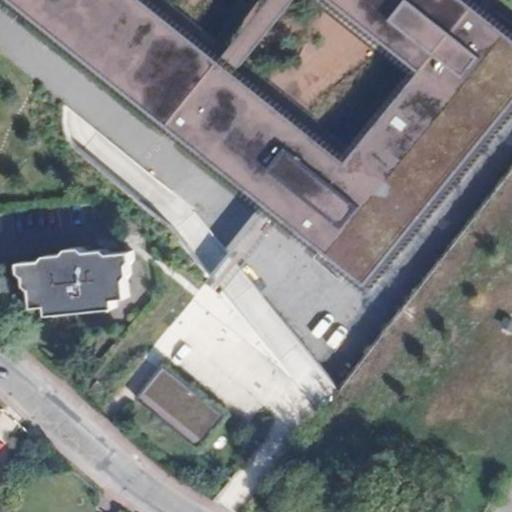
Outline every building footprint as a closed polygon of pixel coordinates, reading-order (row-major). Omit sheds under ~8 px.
[(11,0),(362,285),(511,102),(511,41),(461,0),(11,0)] [(217,242),(238,259),(267,223),(246,207),(217,242)] [(19,271),(26,274),(27,282),(31,287),(33,306),(46,305),(47,313),(115,307),(114,299),(127,297),(126,279),(129,275),(128,265),(132,259),(132,250),(111,252),(104,249),(87,250),(81,245),(67,247),(62,252),(46,254),(40,259),(19,261),(19,271)] [(303,413),(306,417),(337,394),(228,250),(206,266),(313,405),(303,413)] [(204,449),(228,416),(163,367),(139,399),(204,449)]
